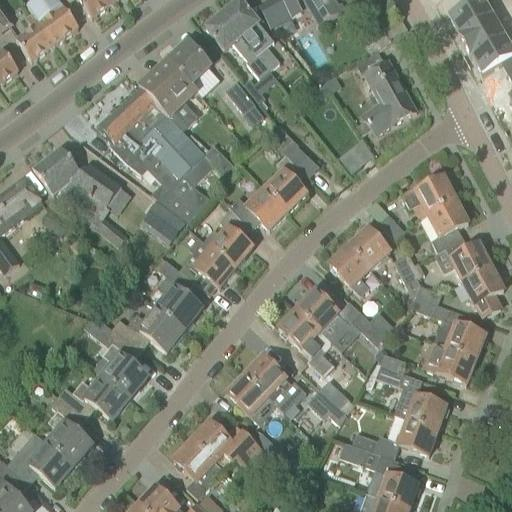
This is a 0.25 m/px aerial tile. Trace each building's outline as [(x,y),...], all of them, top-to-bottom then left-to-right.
[(78,33),(62,12),(54,0),(44,0),(27,12),(32,18),(54,50),(78,33)] [(63,0),(70,8),(76,3),(91,24),(115,6),(109,0),(63,0)] [(284,0),(280,3),(281,3),(285,11),(285,12),(286,12),(295,7),(296,6),(295,6),(291,0),(284,0)] [(300,0),(318,30),(342,16),(341,14),(344,12),(342,8),(338,10),(332,0),(300,0)] [(467,11),(448,22),(459,40),(458,41),(458,42),(492,23),(481,4),(487,0),(462,0),(461,1),(467,11)] [(222,18),(221,18),(223,21),(269,77),(280,68),(267,52),(273,48),(239,5),(226,15),(225,17),(222,18)] [(0,37),(13,29),(0,10),(0,37)] [(54,50),(32,18),(25,23),(32,33),(15,45),(31,67),(54,50)] [(217,23),(205,33),(217,49),(224,56),(232,49),(247,67),(246,68),(260,84),(269,77),(223,21),(221,18),(221,19),(219,22),(217,23)] [(376,45),(365,51),(371,62),(376,59),(381,55),(406,34),(400,22),(371,38),(376,45)] [(492,23),(458,42),(469,61),(503,42),(492,23)] [(511,57),(503,42),(469,61),(470,61),(471,61),(482,79),(500,69),(506,79),(511,75),(511,57)] [(186,47),(166,66),(190,90),(196,96),(201,102),(219,84),(209,73),(209,72),(199,62),(186,47)] [(0,88),(18,76),(2,55),(0,56),(0,88)] [(371,62),(363,66),(368,77),(363,80),(381,112),(363,125),(370,134),(375,141),(391,129),(391,130),(415,117),(387,66),(382,69),(376,59),(371,62)] [(190,90),(166,66),(138,93),(137,92),(137,93),(167,124),(180,138),(197,121),(184,108),(196,96),(190,90)] [(321,101),(329,96),(330,98),(339,92),(332,82),(316,93),(321,101)] [(249,86),(243,91),(258,110),(264,105),(260,99),(252,90),(249,86)] [(244,120),(254,112),(236,88),(225,97),(244,120)] [(167,124),(137,93),(96,133),(111,149),(109,152),(126,170),(140,182),(146,176),(166,197),(157,206),(188,230),(210,206),(191,192),(180,184),(204,162),(180,138),(167,124)] [(363,125),(353,131),(360,141),(370,134),(363,125)] [(278,130),(266,142),(284,161),(286,162),(298,151),(278,130)] [(60,153),(46,163),(32,174),(44,190),(52,201),(60,195),(63,200),(87,217),(94,206),(105,214),(109,209),(121,193),(90,171),(80,179),(60,153)] [(213,171),(222,180),(227,185),(236,177),(213,154),(204,162),(213,171)] [(348,154),(337,163),(351,179),(361,170),(348,154)] [(286,162),(284,161),(275,170),(282,176),(263,194),(286,218),(305,200),(295,189),(303,180),(286,162)] [(23,183),(0,199),(0,274),(4,280),(18,269),(0,244),(0,240),(11,232),(42,209),(35,199),(23,183)] [(426,221),(455,206),(443,183),(415,198),(413,193),(400,200),(409,215),(420,209),(426,221)] [(245,212),(238,206),(237,204),(228,213),(229,214),(249,234),(250,236),(259,227),(268,236),(286,218),(263,194),(245,212)] [(467,229),(455,206),(426,221),(438,244),(431,248),(436,259),(462,245),(457,234),(467,229)] [(168,253),(185,231),(155,208),(139,231),(168,253)] [(226,233),(220,241),(213,235),(203,247),(209,253),(234,273),(251,254),(240,244),(249,234),(229,214),(218,228),(226,233)] [(48,217),(41,227),(61,242),(68,232),(48,217)] [(388,220),(379,229),(394,246),(404,238),(388,220)] [(104,222),(95,232),(96,234),(117,253),(127,242),(104,222)] [(367,234),(347,252),(370,275),(389,258),(367,234)] [(192,260),(178,277),(188,285),(200,294),(207,284),(218,293),(234,273),(209,253),(203,247),(198,244),(188,256),(192,260)] [(462,245),(436,259),(437,260),(445,256),(462,288),(491,273),(478,250),(468,256),(462,245)] [(370,275),(347,252),(328,269),(350,293),(351,293),(359,302),(368,294),(360,285),(370,275)] [(415,270),(409,258),(403,261),(409,272),(415,270)] [(416,283),(409,272),(403,261),(392,267),(409,296),(419,290),(420,290),(416,283)] [(166,302),(156,315),(183,336),(200,315),(179,297),(188,285),(178,277),(165,267),(157,277),(165,283),(156,294),(166,302)] [(418,268),(415,270),(409,272),(416,283),(424,279),(418,268)] [(491,273),(462,288),(474,311),(475,311),(482,323),(500,314),(493,301),(503,296),(491,273)] [(441,299),(419,290),(415,302),(437,311),(441,299)] [(313,296),(295,315),(328,346),(346,327),(313,296)] [(410,300),(401,309),(408,317),(410,314),(413,307),(410,300)] [(413,307),(410,314),(442,326),(433,349),(475,366),(485,341),(454,329),(453,333),(449,331),(449,329),(445,327),(449,315),(437,311),(415,302),(413,307)] [(118,326),(111,335),(134,353),(144,341),(165,358),(183,336),(156,315),(145,328),(135,321),(126,332),(118,326)] [(295,315),(277,333),(291,347),(310,364),(309,366),(322,378),(331,368),(321,358),(331,349),(328,346),(295,315)] [(369,327),(386,343),(394,334),(377,318),(369,327)] [(389,346),(386,343),(369,327),(360,319),(351,328),(380,355),(389,346)] [(102,362),(92,375),(102,383),(128,405),(146,383),(125,366),(134,353),(111,335),(103,345),(111,351),(102,362)] [(426,360),(428,361),(423,372),(428,375),(428,376),(432,378),(433,376),(435,377),(465,390),(475,366),(433,349),(431,348),(426,360)] [(379,371),(401,379),(406,367),(384,359),(379,371)] [(285,385),(285,384),(261,362),(243,381),(276,412),(285,402),(292,408),(303,396),(294,388),(291,391),(285,385)] [(422,386),(401,379),(379,371),(375,383),(404,394),(394,421),(406,425),(436,437),(445,412),(415,401),(420,387),(421,388),(422,386)] [(276,412),(243,381),(225,400),(249,422),(259,430),(276,412)] [(64,394),(57,402),(80,421),(89,409),(111,427),(128,405),(102,383),(91,396),(81,389),(72,400),(64,394)] [(328,386),(326,388),(319,395),(338,414),(345,420),(352,408),(328,386)] [(319,395),(309,407),(306,409),(323,425),(327,421),(338,431),(345,420),(338,414),(319,395)] [(57,437),(46,450),(72,472),(91,451),(70,433),(80,421),(57,402),(50,411),(57,418),(48,429),(57,437)] [(436,437),(406,425),(397,450),(428,461),(436,437)] [(208,427),(190,446),(223,477),(234,466),(248,480),(255,473),(257,470),(262,466),(266,461),(250,445),(234,430),(223,441),(208,427)] [(33,438),(5,470),(23,488),(33,476),(54,493),(72,472),(46,450),(33,438)] [(355,438),(351,450),(359,453),(373,458),(377,446),(355,438)] [(223,477),(190,446),(172,465),(196,487),(205,496),(223,477)] [(348,449),(344,461),(346,462),(355,465),(359,453),(351,450),(348,449)] [(266,461),(283,477),(302,495),(311,480),(295,464),(291,468),(275,452),(266,461)] [(0,481),(1,482),(0,482),(0,511),(23,511),(11,499),(23,488),(1,467),(0,467),(0,481)] [(397,511),(409,511),(417,491),(375,476),(367,500),(397,511)] [(175,511),(154,492),(136,510),(137,511),(198,511),(197,511),(195,511),(175,511)] [(397,511),(367,500),(362,511),(397,511)]
